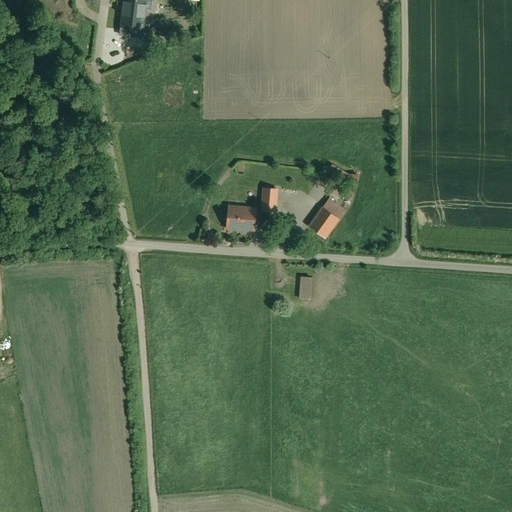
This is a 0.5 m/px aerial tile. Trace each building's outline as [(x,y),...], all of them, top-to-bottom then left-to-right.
[(147,0),(126,0),(126,8),(123,7),(121,24),(144,27),(147,0)] [(277,189),(264,188),(262,209),(275,211),(277,189)] [(256,208),(229,206),(227,228),(254,230),(256,208)] [(339,218),(323,207),(309,226),(325,238),(339,218)] [(312,278),(301,277),(299,298),(311,299),(312,278)]
